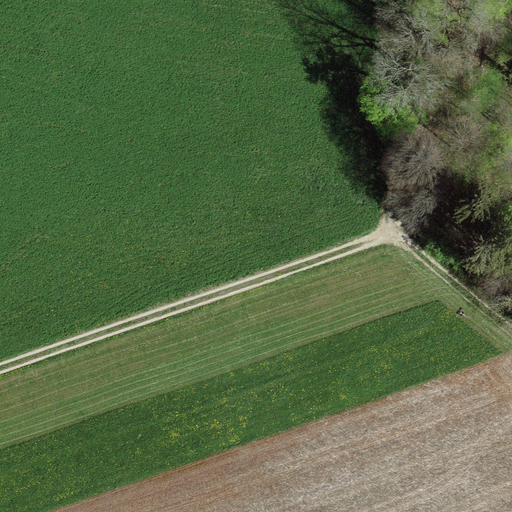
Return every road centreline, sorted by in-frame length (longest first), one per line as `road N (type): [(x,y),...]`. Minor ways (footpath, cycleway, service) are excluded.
road 1 (track): [(0,366),(382,231)]
road 2 (track): [(382,231),(511,339)]
